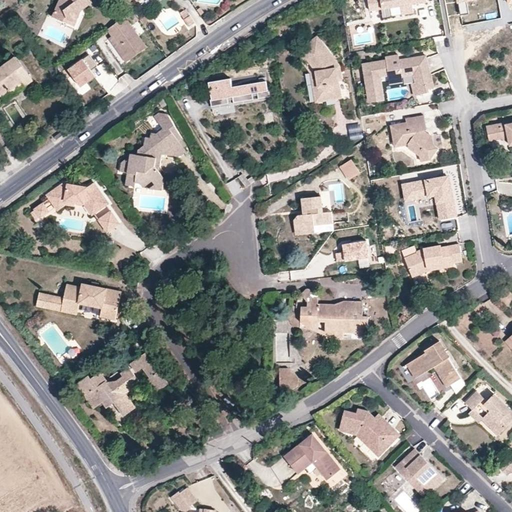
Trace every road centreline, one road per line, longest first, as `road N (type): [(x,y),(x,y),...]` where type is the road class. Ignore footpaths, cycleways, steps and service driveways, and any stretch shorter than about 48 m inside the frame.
road 1 (residential): [(235,442),(149,290),(164,268),(225,231),(241,236),(245,283)]
road 2 (residential): [(19,182),(275,0)]
road 3 (residential): [(364,369),(505,511)]
road 4 (tertiary): [(111,492),(10,347)]
road 5 (residential): [(498,278),(488,258),(468,112)]
road 6 (residential): [(498,278),(364,369)]
road 7 (residential): [(364,369),(235,442)]
road 8 (residential): [(235,442),(111,492)]
